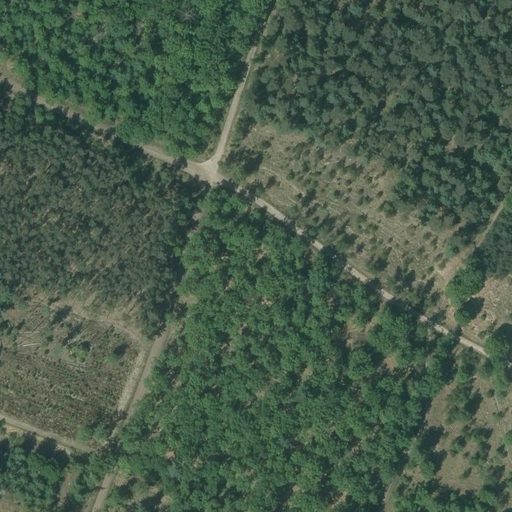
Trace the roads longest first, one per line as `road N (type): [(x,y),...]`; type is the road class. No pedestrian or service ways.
road 1 (track): [(211,175),(87,511)]
road 2 (track): [(211,175),(426,323)]
road 3 (track): [(0,77),(211,175)]
road 4 (track): [(426,323),(427,413),(379,511)]
road 5 (track): [(211,175),(270,0)]
road 6 (track): [(102,468),(131,457),(205,479),(272,511)]
road 7 (track): [(511,189),(443,298)]
